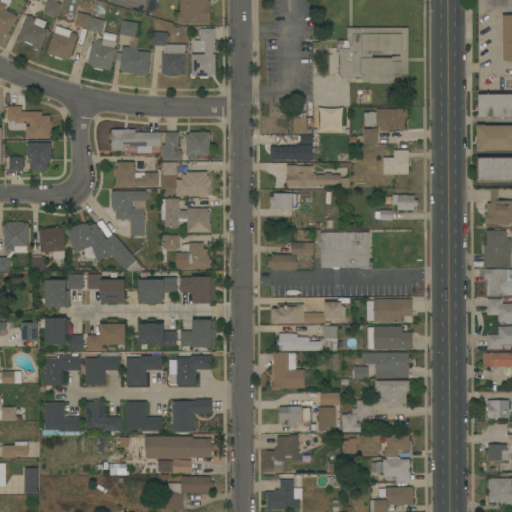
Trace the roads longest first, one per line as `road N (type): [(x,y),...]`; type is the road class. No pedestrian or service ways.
road 1 (secondary): [(448,0),(451,511)]
road 2 (residential): [(242,0),(244,511)]
road 3 (residential): [(0,66),(111,103),(243,107)]
road 4 (residential): [(0,194),(67,196),(81,186),(83,97)]
